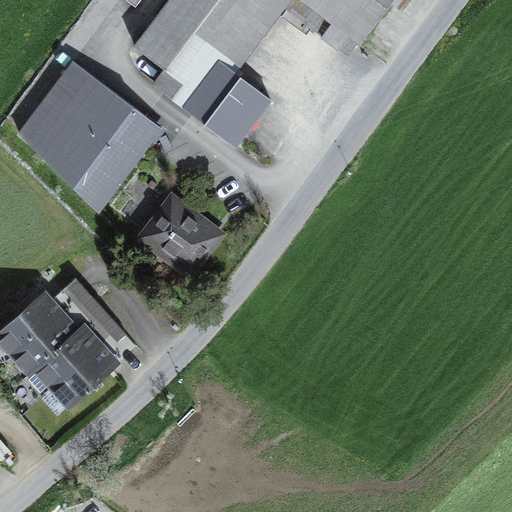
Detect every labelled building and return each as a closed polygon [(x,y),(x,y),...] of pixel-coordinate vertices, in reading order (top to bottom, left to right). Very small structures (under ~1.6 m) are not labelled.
[(124,0),(137,9),(143,0),(124,0)] [(390,0),(168,0),(134,45),(195,91),(184,106),(235,144),(269,99),(218,61),(264,0),(302,0),(358,42),(390,0)] [(98,211),(152,140),(137,128),(147,114),(145,115),(73,61),(19,133),(98,211)] [(142,237),(189,273),(214,241),(209,237),(214,230),(172,199),(142,237)] [(96,346),(114,365),(136,345),(75,277),(47,302),(58,315),(74,333),(80,328),(96,346)] [(58,315),(47,302),(41,296),(0,332),(0,336),(15,353),(58,315)] [(74,333),(58,315),(15,353),(31,372),(80,328),(74,333)] [(96,346),(80,328),(37,367),(39,369),(29,379),(40,392),(51,382),(53,385),(96,346)] [(96,346),(53,385),(70,404),(114,365),(96,346)]
